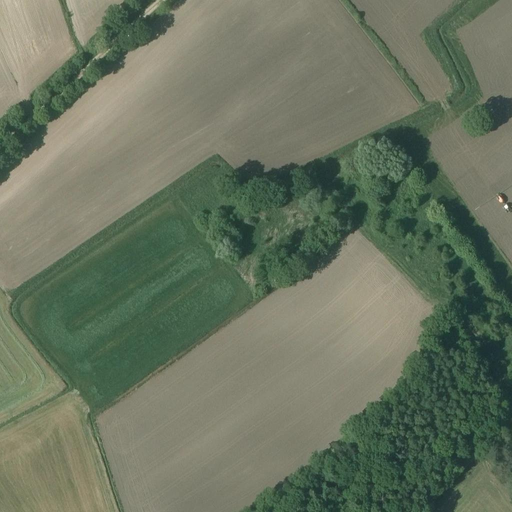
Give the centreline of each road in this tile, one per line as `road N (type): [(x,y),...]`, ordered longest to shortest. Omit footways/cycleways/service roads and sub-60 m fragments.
road 1 (track): [(0,149),(163,0)]
road 2 (track): [(511,409),(413,511)]
